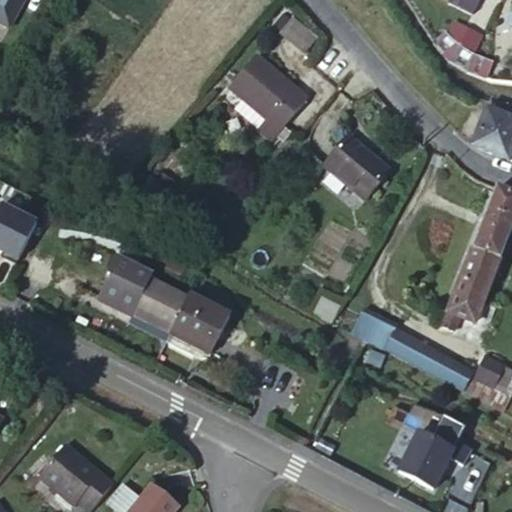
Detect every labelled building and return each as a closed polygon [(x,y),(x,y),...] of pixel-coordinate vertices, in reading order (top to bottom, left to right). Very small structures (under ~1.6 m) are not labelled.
[(0,0),(0,22),(12,29),(27,0),(0,0)] [(310,54),(318,36),(291,22),(282,39),(310,54)] [(464,71),(472,55),(462,49),(457,46),(446,34),(437,47),(447,60),(451,63),(464,71)] [(472,55),(464,71),(467,73),(476,76),(486,79),(491,63),(472,55)] [(255,57),(228,88),(279,132),(307,100),(255,57)] [(279,132),(228,88),(221,97),(272,140),(279,132)] [(470,144),(507,161),(509,158),(511,149),(511,119),(486,108),(470,144)] [(389,173),(348,137),(324,166),(365,201),(389,173)] [(511,228),(511,195),(497,189),(442,327),(453,331),(459,318),(475,325),(511,228)] [(130,317),(131,315),(210,355),(230,316),(189,295),(187,300),(149,281),(150,277),(115,259),(104,279),(106,281),(97,300),(130,317)] [(210,355),(131,315),(127,324),(205,364),(210,355)] [(472,372),(393,330),(384,348),(462,390),(472,372)] [(503,367),(484,358),(473,378),(492,389),(503,367)] [(418,434),(396,474),(437,496),(459,456),(418,434)] [(87,511),(91,511),(114,486),(66,446),(39,478),(74,508),(78,503),(87,511)] [(173,511),(177,508),(151,486),(130,511),(173,511)]
